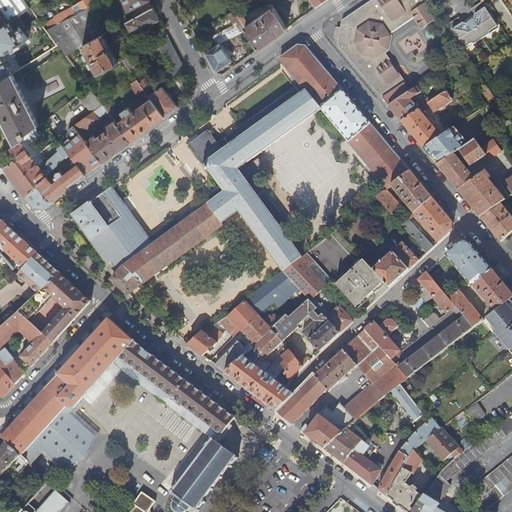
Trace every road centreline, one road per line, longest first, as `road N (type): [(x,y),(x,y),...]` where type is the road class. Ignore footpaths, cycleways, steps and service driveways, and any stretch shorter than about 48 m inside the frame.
road 1 (residential): [(473,224),(309,23)]
road 2 (residential): [(32,228),(212,97)]
road 3 (tertiary): [(110,300),(265,421)]
road 4 (residential): [(391,295),(265,421)]
road 5 (residential): [(110,300),(0,411)]
road 6 (residential): [(212,97),(309,23)]
